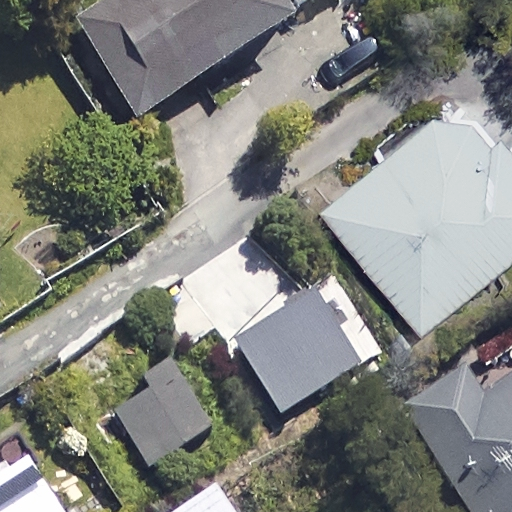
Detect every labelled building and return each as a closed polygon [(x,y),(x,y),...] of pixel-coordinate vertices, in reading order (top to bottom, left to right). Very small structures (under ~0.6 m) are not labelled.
[(148,0),(85,37),(142,134),(305,38),(297,25),(339,0),(148,0)] [(511,137),(475,92),(340,202),(441,327),(511,268),(511,137)] [(511,511),(511,401),(495,413),(472,377),(406,420),(465,511),(511,511)] [(0,511),(58,511),(16,443),(0,452),(0,511)] [(234,511),(228,501),(208,511),(234,511)]
